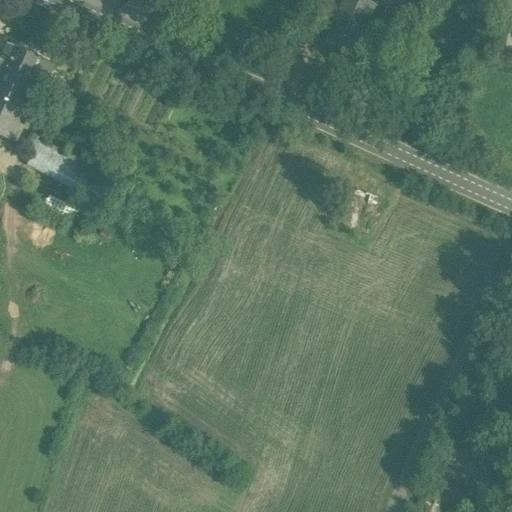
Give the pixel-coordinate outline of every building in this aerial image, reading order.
[(358,0),(341,0),(323,41),(356,56),(378,9),(358,0)] [(414,0),(405,21),(425,31),(439,0),(414,0)] [(511,0),(497,0),(485,55),(511,60),(511,0)] [(0,71),(0,72),(0,136),(14,142),(34,96),(41,100),(55,65),(7,45),(1,59),(0,58),(0,71)] [(36,135),(24,157),(131,212),(142,191),(36,135)] [(477,406),(463,442),(481,449),(496,413),(477,406)] [(478,485),(471,504),(485,509),(492,491),(478,485)]
